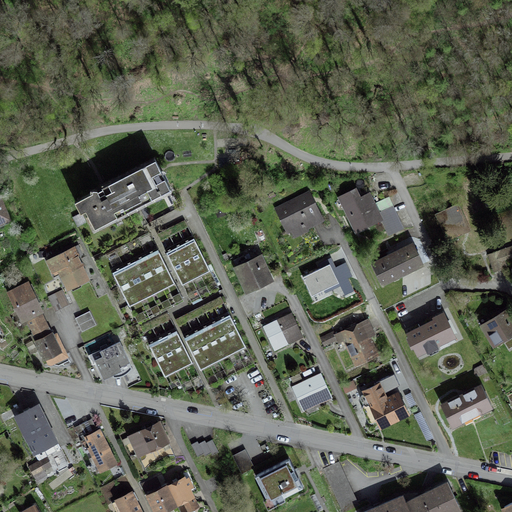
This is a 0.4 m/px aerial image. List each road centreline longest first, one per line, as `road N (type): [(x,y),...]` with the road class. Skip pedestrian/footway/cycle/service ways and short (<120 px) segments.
road 1 (track): [(0,66),(142,127),(183,101),(511,10)]
road 2 (residential): [(511,480),(0,375)]
road 3 (residential): [(0,159),(80,136),(199,125),(256,131),(329,164),(390,166)]
road 4 (residential): [(511,290),(442,274),(390,166)]
